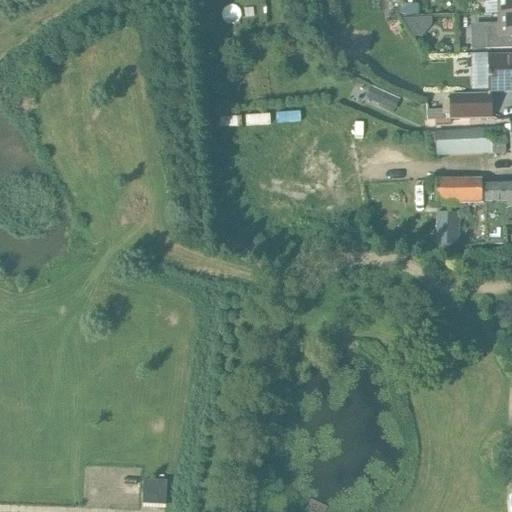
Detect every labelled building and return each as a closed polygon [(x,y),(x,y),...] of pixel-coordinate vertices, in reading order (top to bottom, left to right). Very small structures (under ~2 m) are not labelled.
[(498,2),(499,14),(511,13),(511,0),(485,0),(485,3),(498,2)] [(419,6),(398,6),(398,16),(419,15),(419,6)] [(511,13),(499,14),(499,25),(471,26),(472,50),(511,48),(511,13)] [(432,18),(403,19),(414,37),(422,37),(432,26),(432,18)] [(487,78),(489,78),(489,90),(511,89),(511,57),(489,58),(489,74),(487,74),(487,78)] [(346,87),(346,104),(362,104),(363,87),(346,87)] [(384,92),(378,105),(394,112),(399,99),(384,92)] [(490,96),(427,97),(427,119),(490,117),(490,96)] [(504,154),(503,139),(503,128),(500,128),(489,129),(491,154),(504,154)] [(435,133),(435,137),(436,157),(491,154),(489,129),(435,133)] [(436,180),(436,200),(436,204),(480,203),(480,180),(436,180)] [(511,184),(484,185),(485,205),(485,241),(505,241),(505,225),(511,224),(511,184)]
